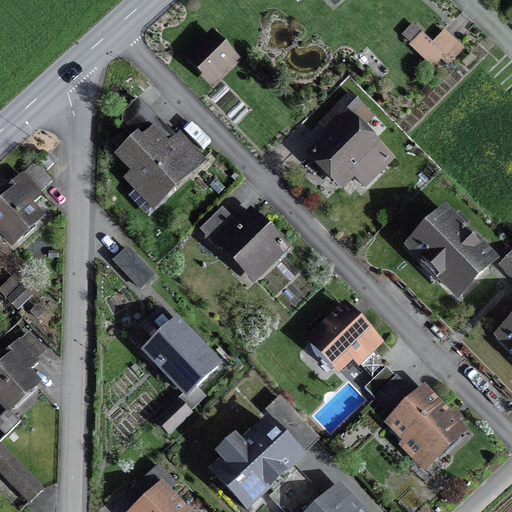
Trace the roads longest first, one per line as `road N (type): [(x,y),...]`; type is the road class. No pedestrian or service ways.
road 1 (residential): [(116,25),(511,439)]
road 2 (residential): [(73,511),(82,157),(63,74)]
